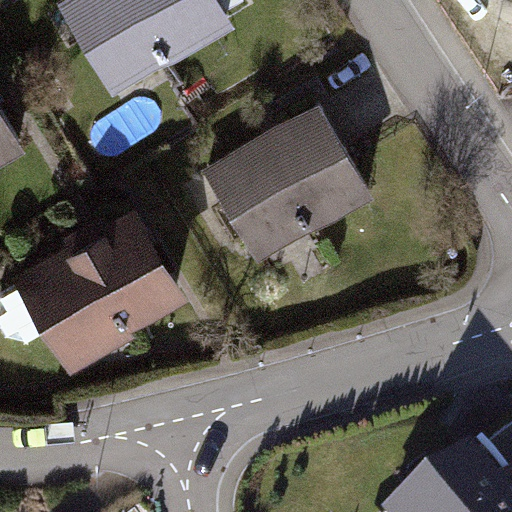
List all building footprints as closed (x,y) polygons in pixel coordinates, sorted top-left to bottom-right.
[(213,0),(76,0),(68,5),(112,81),(173,45),(178,53),(228,24),(213,0)] [(321,107),(210,172),(255,248),(315,212),(320,220),(370,191),(321,107)] [(0,110),(0,160),(22,148),(0,110)] [(136,215),(26,279),(28,282),(5,295),(0,309),(0,318),(8,335),(32,341),(54,328),(70,355),(131,319),(136,328),(185,299),(136,215)] [(403,511),(507,511),(467,462),(403,511)]
